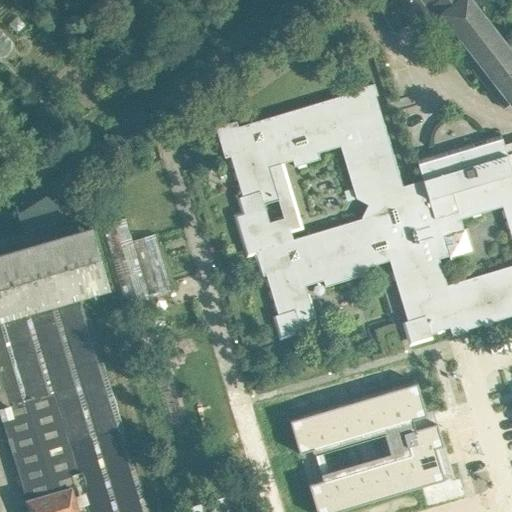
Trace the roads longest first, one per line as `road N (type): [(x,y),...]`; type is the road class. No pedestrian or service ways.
road 1 (residential): [(341,9),(165,134),(272,511)]
road 2 (residential): [(341,9),(382,27),(419,84),(511,122)]
road 3 (residential): [(509,495),(473,375),(476,365),(511,352)]
